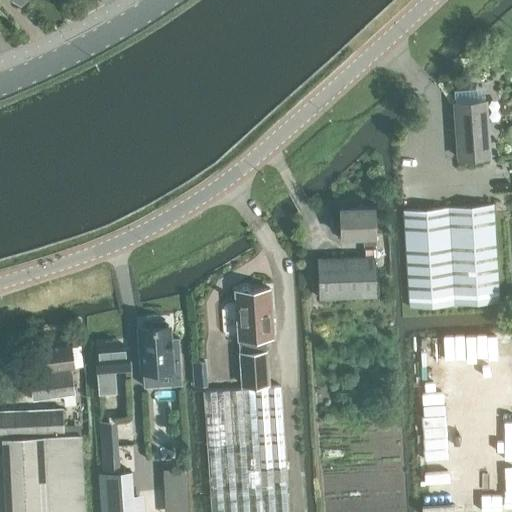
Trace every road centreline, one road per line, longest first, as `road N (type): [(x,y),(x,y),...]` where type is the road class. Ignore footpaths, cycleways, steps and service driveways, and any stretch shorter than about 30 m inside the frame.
road 1 (tertiary): [(0,283),(120,247),(249,169),(431,0)]
road 2 (secondary): [(0,85),(158,0)]
